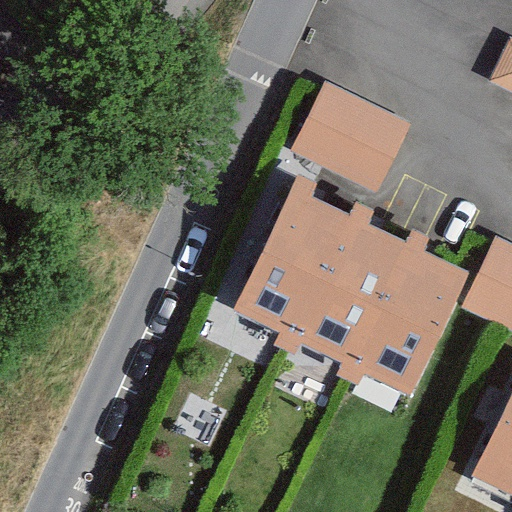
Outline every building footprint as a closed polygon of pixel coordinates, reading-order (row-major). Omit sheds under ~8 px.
[(511,35),(492,75),(511,84),(511,35)] [(405,119),(325,80),(294,145),(374,183),(405,119)] [(469,262),(293,178),(232,304),(408,388),(469,262)] [(511,240),(499,234),(464,304),(511,327),(511,240)] [(511,364),(469,449),(511,470),(511,364)]
